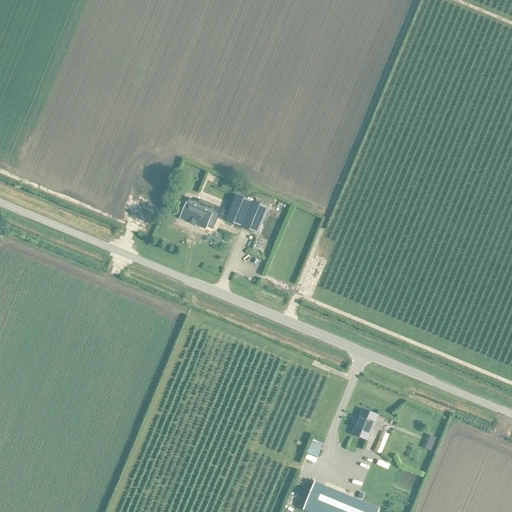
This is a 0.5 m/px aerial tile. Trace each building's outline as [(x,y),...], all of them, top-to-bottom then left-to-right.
[(268,208),(236,194),(225,220),(258,233),(268,208)] [(187,202),(180,219),(204,229),(208,221),(211,222),(217,209),(189,197),(187,202)] [(368,439),(377,415),(361,408),(352,432),(368,439)] [(366,489),(378,453),(350,444),(338,480),(366,489)] [(316,452),(312,463),(328,469),(332,458),(316,452)] [(303,510),(308,511),(377,511),(379,508),(314,482),(303,510)]
